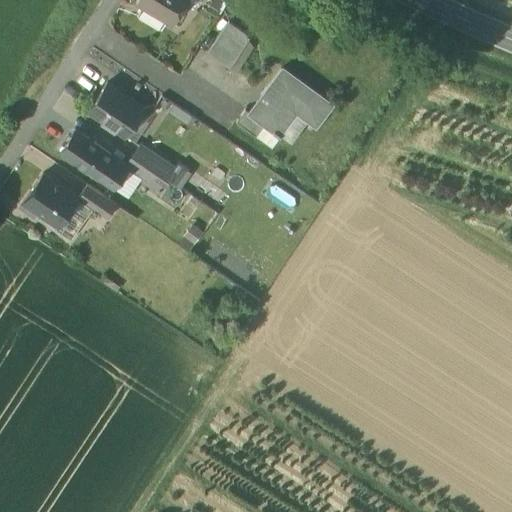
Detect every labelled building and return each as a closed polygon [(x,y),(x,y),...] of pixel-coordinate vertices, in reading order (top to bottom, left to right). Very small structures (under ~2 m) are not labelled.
[(167,20),(170,22),(183,0),(139,0),(138,2),(142,5),(167,20)] [(167,20),(142,5),(136,16),(161,31),(167,20)] [(209,54),(229,68),(250,38),(230,24),(209,54)] [(265,129),(283,142),(285,139),(280,136),(298,111),(309,120),(307,122),(318,130),(335,106),(318,94),(316,97),(282,72),(268,92),(269,93),(253,116),(252,117),(266,127),(265,129)] [(89,110),(124,135),(142,110),(107,85),(89,110)] [(238,124),(258,138),(265,129),(266,127),(252,117),(253,116),(247,111),(238,124)] [(127,166),(126,165),(74,129),(59,150),(112,187),(125,167),(127,166)] [(140,145),(132,156),(154,171),(162,160),(140,145)] [(125,167),(146,182),(154,171),(132,156),(126,165),(127,166),(125,167)] [(167,180),(154,171),(146,182),(159,191),(167,180)] [(37,210),(58,224),(55,229),(70,239),(83,221),(68,210),(76,198),(77,197),(42,173),(19,205),(34,215),(37,210)] [(91,208),(106,218),(116,204),(86,184),(77,197),(76,198),(91,208)] [(68,210),(83,221),(91,208),(76,198),(68,210)]
